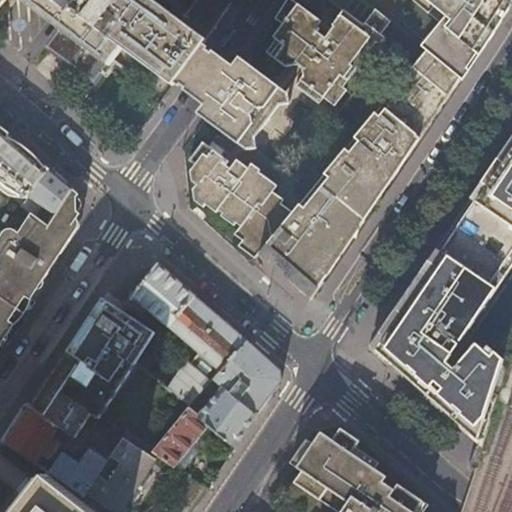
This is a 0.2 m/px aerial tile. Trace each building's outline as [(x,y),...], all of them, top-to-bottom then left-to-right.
[(51,21),(58,26),(53,32),(63,40),(40,71),(46,76),(58,87),(70,98),(88,114),(103,128),(115,139),(126,149),(160,101),(176,80),(201,44),(206,38),(179,18),(154,0),(22,0),(32,6),(51,21)] [(225,11),(232,1),(231,0),(193,0),(179,18),(206,38),(225,11)] [(364,57),(375,42),(379,45),(385,37),(381,34),(390,23),(375,10),(364,24),(343,8),(329,26),(294,0),(285,0),(274,18),(282,24),(272,37),(275,39),(265,52),(284,67),(291,66),(296,70),(296,77),(292,82),(319,102),(323,96),(334,105),(347,88),(343,85),(356,67),(360,70),(367,60),(364,57)] [(427,0),(434,5),(428,13),(446,27),(478,53),(499,21),(506,9),(511,0),(427,0)] [(392,21),(376,9),(375,10),(390,23),(392,21)] [(37,55),(53,32),(58,26),(51,21),(30,50),(37,55)] [(478,53),(446,27),(434,41),(467,69),(472,61),(478,53)] [(444,103),(467,69),(434,41),(426,50),(425,51),(292,212),(262,248),(275,259),(312,289),(393,169),(397,172),(405,160),(444,103)] [(220,58),(201,44),(176,80),(195,94),(213,107),(227,87),(239,71),(220,58)] [(251,144),(283,99),(240,69),(239,71),(227,87),(213,107),(208,113),(251,144)] [(0,147),(11,134),(0,124),(0,147)] [(0,188),(23,205),(53,171),(49,168),(25,147),(11,134),(0,147),(0,188)] [(273,189),(278,183),(261,169),(262,167),(254,160),(250,164),(216,136),(212,141),(206,137),(192,154),(198,159),(193,165),(194,175),(199,179),(194,184),(196,195),(212,208),(214,205),(224,214),(226,211),(230,214),(227,217),(236,224),(238,221),(242,225),(235,233),(243,240),(239,244),(254,258),(258,253),(262,248),(292,212),(281,202),(284,198),(273,189)] [(435,168),(445,146),(434,142),(425,163),(435,168)] [(511,148),(504,161),(498,157),(482,181),(487,185),(465,218),(412,298),(402,313),(396,309),(369,349),(463,431),(466,428),(473,434),(481,441),(497,390),(504,368),(476,344),(454,369),(446,362),(495,288),(489,284),(511,249),(511,148)] [(312,289),(275,259),(271,263),(278,270),(311,299),(334,265),(365,220),(397,172),(393,169),(312,289)] [(63,180),(53,171),(23,205),(33,212),(34,213),(40,204),(56,215),(73,188),(63,180)] [(22,302),(40,274),(42,275),(44,275),(45,274),(47,274),(48,272),(49,271),(21,252),(29,241),(18,233),(33,212),(23,205),(0,188),(0,325),(9,332),(24,310),(22,302)] [(49,271),(54,275),(65,259),(85,228),(86,200),(76,191),(73,188),(56,215),(40,204),(34,213),(33,212),(18,233),(29,241),(21,252),(49,271)] [(275,259),(262,248),(258,253),(271,263),(275,259)] [(131,306),(138,310),(144,303),(201,352),(223,371),(248,342),(221,319),(177,280),(158,264),(140,286),(127,302),(131,306)] [(161,327),(138,310),(131,306),(125,316),(104,298),(32,406),(76,437),(84,442),(101,417),(127,433),(154,452),(192,407),(153,372),(139,360),(138,359),(161,327)] [(0,345),(1,345),(9,332),(0,325),(0,345)] [(248,342),(223,371),(218,378),(226,385),(201,414),(211,423),(237,446),(252,424),(282,380),(280,370),(263,355),(248,342)] [(218,378),(223,371),(201,352),(192,363),(175,348),(153,372),(192,407),(207,390),(216,379),(218,378)] [(220,382),(216,379),(207,390),(210,393),(220,382)] [(16,422),(3,440),(23,453),(45,467),(49,470),(86,495),(88,492),(109,459),(92,447),(84,442),(76,437),(32,406),(28,403),(16,422)] [(201,414),(192,407),(154,452),(159,455),(174,465),(176,462),(183,468),(200,448),(193,443),(211,423),(201,414)] [(415,511),(413,510),(421,497),(397,480),(393,485),(382,478),(386,473),(351,449),(359,438),(339,424),(332,435),(320,427),(311,441),(304,436),(287,460),(299,468),(291,479),(339,511),(415,511)] [(127,433),(115,450),(109,459),(88,492),(119,511),(120,511),(137,487),(141,482),(159,455),(154,452),(127,433)] [(109,445),(92,447),(109,459),(115,450),(109,445)] [(168,484),(196,507),(209,488),(179,468),(168,484)] [(97,511),(48,472),(15,511),(97,511)]
